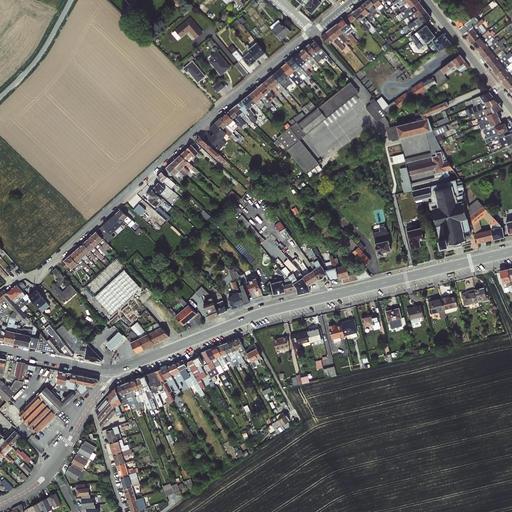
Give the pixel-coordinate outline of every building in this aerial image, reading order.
[(309,0),(304,6),(312,13),(321,3),(318,0),(309,0)] [(370,0),(367,0),(362,4),(367,9),(368,8),(373,4),(374,4),(370,0)] [(382,0),(378,0),(374,4),(377,7),(380,11),(380,12),(378,13),(382,18),(384,16),(381,12),(385,9),(387,11),(387,10),(389,8),(385,3),(382,0)] [(410,7),(410,8),(411,10),(414,13),(415,13),(423,6),(418,1),(410,7)] [(406,2),(403,4),(404,7),(399,10),(399,9),(395,12),(397,15),(401,13),(406,9),(410,8),(410,7),(406,2)] [(362,4),(357,8),(364,16),(369,12),(367,9),(362,4)] [(373,4),(368,8),(374,15),(380,11),(377,7),(374,4),(373,4)] [(423,6),(415,13),(416,15),(418,17),(426,11),(423,6)] [(472,7),(464,14),(468,20),(475,15),(477,13),(472,8),(472,7)] [(357,8),(351,13),(356,18),(359,21),(365,16),(364,16),(357,8)] [(426,11),(418,17),(423,23),(431,17),(426,11)] [(369,12),(364,16),(365,16),(369,21),(374,17),(369,12)] [(351,13),(344,19),(350,27),(345,32),(350,38),(355,44),(358,42),(350,33),(353,30),(355,28),(350,23),(356,18),(351,13)] [(415,13),(414,13),(408,17),(403,20),(404,22),(405,21),(416,15),(415,13)] [(468,20),(464,14),(455,22),(459,27),(468,20)] [(418,17),(416,15),(405,21),(407,24),(418,17)] [(468,20),(459,27),(464,33),(472,27),(473,26),(471,23),(477,19),(475,15),(468,20)] [(365,16),(359,21),(367,31),(370,28),(367,24),(369,22),(369,21),(365,16)] [(190,17),(175,30),(181,37),(189,31),(195,38),(203,32),(190,17)] [(418,17),(407,24),(404,27),(405,29),(408,27),(409,28),(417,24),(419,26),(423,23),(418,17)] [(343,18),(337,23),(344,31),(345,32),(350,27),(344,19),(343,18)] [(473,26),(472,27),(475,30),(480,36),(487,31),(481,24),(484,21),(482,19),(479,21),(473,26)] [(272,29),(280,22),(278,20),(270,27),(272,29)] [(280,22),(272,29),(281,40),(291,32),(286,25),(284,26),(281,21),(280,22)] [(337,23),(332,27),(339,35),(344,31),(337,23)] [(417,32),(426,43),(435,36),(426,24),(417,32)] [(487,31),(480,36),(485,42),(492,37),(493,37),(491,35),(494,32),(494,31),(499,27),(496,24),(487,31)] [(332,27),(326,32),(333,40),(339,35),(332,27)] [(472,27),(464,33),(467,37),(475,30),(472,27)] [(181,37),(175,30),(172,34),(177,41),(181,37)] [(475,30),(467,37),(471,43),(480,36),(475,30)] [(344,31),(339,35),(345,42),(347,40),(350,38),(345,32),(344,31)] [(333,40),(326,32),(321,36),(328,44),(333,40)] [(417,32),(411,37),(419,49),(426,43),(417,32)] [(339,35),(333,40),(342,50),(345,48),(342,44),(345,42),(339,35)] [(480,36),(471,43),(476,49),(485,42),(480,36)] [(492,37),(485,42),(488,47),(499,39),(497,36),(494,39),(492,37)] [(419,49),(411,37),(408,39),(415,51),(419,49)] [(499,39),(488,47),(492,51),(502,43),(506,41),(503,38),(500,40),(499,39)] [(317,53),(322,49),(315,41),(311,45),(316,51),(317,53)] [(250,48),(248,49),(249,51),(257,60),(265,53),(257,42),(250,48)] [(485,42),(476,49),(479,53),(488,47),(485,42)] [(502,43),(492,51),(495,56),(501,51),(506,48),(502,43)] [(309,44),(305,47),(311,55),(316,51),(311,45),(309,44)] [(305,47),(299,52),(306,61),(309,59),(312,56),(311,55),(305,47)] [(445,47),(428,57),(430,59),(446,49),(445,47)] [(488,47),(479,53),(483,58),(492,51),(488,47)] [(322,49),(317,53),(318,54),(325,62),(328,60),(339,72),(341,70),(330,58),(322,49)] [(501,51),(495,56),(499,60),(510,51),(508,49),(502,53),(501,51)] [(217,50),(214,52),(210,56),(212,58),(209,61),(221,75),(231,67),(217,50)] [(242,57),(243,57),(236,50),(232,54),(239,62),(243,59),(242,57)] [(249,51),(243,57),(242,57),(243,59),(249,66),(257,60),(249,51)] [(317,53),(316,51),(311,55),(312,56),(320,66),(323,64),(316,56),(318,54),(317,53)] [(492,51),(483,58),(486,62),(495,56),(492,51)] [(511,54),(510,51),(499,60),(501,64),(507,59),(511,56),(511,54)] [(299,52),(293,58),(300,66),(300,67),(306,61),(299,52)] [(459,54),(452,60),(457,67),(465,61),(459,54)] [(312,56),(309,59),(314,65),(317,68),(320,66),(312,56)] [(495,56),(486,62),(490,67),(499,60),(495,56)] [(293,58),(287,62),(294,71),(300,66),(293,58)] [(309,64),(306,66),(307,67),(309,65),(311,67),(314,65),(309,59),(306,61),(309,64)] [(507,59),(501,64),(505,68),(508,72),(511,69),(511,61),(510,63),(507,59)] [(192,60),(183,68),(187,72),(188,72),(198,83),(205,76),(192,60)] [(452,60),(440,69),(444,73),(453,66),(458,73),(470,67),(465,61),(457,67),(452,60)] [(499,60),(490,67),(493,70),(501,64),(499,60)] [(306,61),(300,67),(305,72),(307,70),(308,69),(306,66),(309,64),(306,61)] [(287,62),(281,67),(288,75),(294,71),(287,62)] [(501,64),(493,70),(496,75),(505,68),(501,64)] [(294,71),(288,75),(294,81),(303,74),(305,72),(300,67),(300,66),(294,71)] [(281,67),(277,71),(284,79),(288,75),(281,67)] [(505,68),(496,75),(500,79),(508,72),(505,68)] [(440,69),(432,75),(437,83),(438,85),(447,80),(444,73),(440,69)] [(277,71),(272,75),(279,82),(279,83),(284,79),(277,71)] [(508,72),(500,79),(503,83),(511,77),(508,72)] [(279,82),(272,75),(268,78),(275,86),(279,82)] [(284,79),(279,83),(285,89),(294,81),(288,75),(284,79)] [(432,75),(422,81),(426,89),(437,83),(432,75)] [(300,76),(294,81),(298,86),(304,82),(302,80),(300,76)] [(511,77),(503,83),(506,87),(511,83),(511,77)] [(218,81),(215,83),(221,90),(224,87),(218,81)] [(324,103),(318,107),(327,118),(359,92),(350,81),(327,100),(324,103)] [(377,100),(376,101),(387,114),(388,115),(399,108),(416,96),(417,97),(427,90),(426,89),(422,81),(394,101),(388,105),(382,96),(379,98),(377,100)] [(221,90),(215,83),(212,86),(218,92),(221,90)] [(471,99),(479,96),(483,94),(482,91),(470,95),(471,99)] [(483,94),(479,96),(483,103),(485,102),(494,98),(489,92),(483,94)] [(479,96),(471,99),(473,103),(474,106),(483,103),(479,96)] [(498,103),(494,98),(485,102),(487,108),(498,103)] [(375,100),(371,103),(366,108),(377,121),(380,120),(384,116),(387,114),(376,101),(375,100)] [(446,101),(421,111),(422,119),(428,117),(427,115),(449,106),(446,101)] [(474,106),(471,107),(473,111),(474,113),(477,112),(484,109),(487,108),(485,102),(483,103),(474,106)] [(487,108),(484,109),(485,112),(486,114),(486,115),(497,110),(502,108),(498,103),(487,108)] [(327,118),(318,107),(298,124),(306,134),(325,119),(327,118)] [(497,110),(486,115),(489,120),(499,116),(497,110)] [(480,117),(477,119),(478,121),(477,121),(478,124),(489,120),(486,115),(486,114),(480,117)] [(384,116),(380,120),(385,126),(385,129),(386,129),(389,140),(399,138),(396,125),(390,127),(388,121),(384,116)] [(499,116),(489,120),(491,125),(493,125),(501,121),(499,116)] [(451,123),(448,124),(449,127),(450,129),(452,129),(453,128),(452,125),(458,123),(456,120),(456,121),(451,123)] [(489,120),(478,124),(481,130),(486,128),(491,125),(489,120)] [(505,122),(494,127),(497,134),(508,130),(505,122)] [(435,129),(433,130),(436,136),(448,131),(445,125),(435,129)] [(491,125),(486,128),(487,129),(488,129),(487,131),(489,132),(491,136),(492,136),(497,134),(494,127),(493,125),(491,125)] [(436,136),(433,130),(426,131),(431,152),(405,159),(403,153),(392,156),(394,164),(405,161),(406,167),(407,167),(409,176),(411,175),(407,162),(432,156),(436,155),(435,152),(441,151),(443,161),(447,160),(441,146),(440,146),(438,141),(436,136)] [(492,136),(491,136),(485,139),(486,143),(499,138),(503,148),(505,147),(501,137),(509,133),(508,130),(497,134),(492,136)] [(511,143),(511,140),(509,133),(501,137),(505,147),(508,145),(511,143)] [(219,150),(197,135),(193,140),(214,156),(219,150)] [(191,144),(180,155),(189,162),(198,152),(191,144)] [(453,169),(447,160),(443,161),(441,151),(435,152),(436,155),(432,156),(407,162),(411,175),(435,169),(436,173),(442,172),(448,170),(453,169)] [(198,169),(189,162),(180,155),(176,159),(191,172),(192,170),(195,172),(198,169)] [(191,173),(191,172),(176,159),(171,163),(184,175),(187,178),(191,173)] [(182,177),(184,175),(171,163),(164,170),(168,174),(172,172),(177,177),(180,175),(182,177)] [(319,164),(307,173),(310,178),(322,169),(319,164)] [(407,167),(406,167),(400,168),(403,182),(402,182),(404,192),(412,191),(412,190),(429,186),(437,184),(435,180),(412,186),(407,167)] [(448,170),(442,172),(443,175),(444,182),(450,180),(449,175),(448,170)] [(160,180),(172,189),(176,184),(162,171),(156,176),(160,180)] [(444,182),(437,184),(429,186),(412,190),(412,191),(415,200),(431,196),(433,207),(432,207),(436,226),(442,225),(445,235),(438,237),(440,245),(448,243),(449,243),(465,239),(464,232),(470,231),(467,218),(466,208),(463,193),(461,184),(457,185),(456,182),(455,179),(450,180),(444,182)] [(172,189),(160,180),(153,187),(167,200),(174,192),(172,189)] [(461,181),(456,182),(457,185),(461,184),(463,193),(466,208),(469,208),(468,206),(463,181),(461,181)] [(152,189),(146,195),(149,198),(147,199),(157,208),(155,210),(167,221),(170,217),(157,205),(163,199),(152,189)] [(229,195),(235,198),(238,193),(232,190),(229,195)] [(477,199),(468,206),(469,208),(470,215),(475,232),(482,231),(479,220),(483,216),(488,221),(493,228),(502,226),(486,209),(477,199)] [(140,215),(146,209),(140,202),(133,208),(140,215)] [(401,208),(394,209),(397,224),(404,222),(401,208)] [(120,209),(103,225),(111,235),(125,222),(130,228),(135,223),(120,209)] [(317,212),(308,219),(312,224),(314,223),(318,230),(326,224),(321,218),(317,212)] [(375,242),(389,239),(386,225),(378,226),(380,231),(373,232),(375,242)] [(442,225),(436,226),(439,237),(445,235),(442,225)] [(339,226),(334,230),(338,235),(343,231),(339,226)] [(493,228),(491,228),(494,239),(504,236),(502,226),(493,228)] [(422,227),(406,230),(411,248),(421,245),(419,240),(425,238),(422,227)] [(482,231),(475,232),(477,243),(494,239),(491,228),(482,231)] [(92,235),(106,250),(111,246),(97,231),(92,235)] [(359,246),(362,250),(365,248),(360,242),(357,245),(344,231),(338,236),(352,252),(359,246)] [(88,239),(101,254),(106,250),(92,235),(88,239)] [(84,243),(95,256),(97,255),(100,259),(103,257),(101,254),(88,239),(84,243)] [(389,239),(375,242),(378,256),(384,254),(383,251),(391,249),(389,239)] [(79,247),(91,261),(96,257),(95,256),(84,243),(79,247)] [(298,269),(308,285),(319,279),(313,269),(309,272),(303,262),(301,263),(285,247),(284,247),(280,243),(277,246),(298,269)] [(298,269),(277,246),(274,244),(273,245),(286,260),(284,263),(292,272),(292,273),(285,266),(281,270),(287,278),(296,288),(298,294),(309,291),(308,285),(298,269)] [(359,246),(352,252),(364,265),(371,260),(362,250),(359,246)] [(91,261),(79,247),(74,251),(87,265),(91,261)] [(87,265),(74,251),(70,255),(78,263),(82,269),(87,265)] [(328,269),(324,263),(319,254),(316,255),(321,264),(325,269),(328,269)] [(78,263),(70,255),(61,263),(71,274),(74,271),(72,268),(78,263)] [(325,269),(321,264),(316,255),(308,260),(313,269),(319,279),(324,276),(327,274),(325,269)] [(339,266),(336,267),(338,278),(341,277),(349,275),(347,267),(347,264),(339,266)] [(349,275),(341,277),(342,283),(359,279),(354,272),(350,267),(350,266),(349,266),(347,267),(349,275)] [(328,269),(325,269),(327,274),(330,279),(334,279),(336,279),(338,278),(336,267),(332,268),(328,269)] [(123,269),(93,296),(110,314),(140,287),(123,269)] [(366,269),(354,272),(359,279),(371,276),(366,269)] [(511,284),(508,269),(502,270),(500,272),(503,283),(505,288),(509,287),(510,291),(511,291),(511,292),(511,291),(511,284)] [(66,280),(58,271),(55,274),(60,280),(50,288),(61,300),(64,298),(67,301),(77,292),(70,284),(62,292),(58,287),(66,280)] [(249,301),(247,294),(240,275),(236,271),(233,272),(244,303),(249,301)] [(232,308),(244,303),(233,272),(230,273),(233,281),(230,283),(234,293),(233,294),(227,297),(232,308)] [(243,274),(240,275),(247,294),(260,288),(255,274),(245,277),(244,277),(243,274)] [(283,279),(285,291),(296,288),(287,278),(283,279)] [(275,281),(278,292),(285,291),(283,279),(275,281)] [(278,292),(275,281),(268,283),(269,293),(270,294),(278,292)] [(16,285),(11,288),(20,299),(25,295),(16,285)] [(213,296),(219,313),(227,310),(221,294),(213,286),(208,292),(213,296)] [(16,303),(20,299),(11,288),(7,292),(6,293),(8,295),(4,299),(22,321),(27,316),(16,303)] [(484,288),(476,290),(478,300),(483,299),(483,302),(489,300),(488,295),(486,295),(484,288)] [(7,292),(4,289),(0,291),(0,301),(4,299),(8,295),(6,293),(7,292)] [(468,292),(462,294),(465,305),(479,302),(478,300),(476,290),(468,292)] [(188,304),(177,292),(173,296),(177,301),(178,300),(185,307),(177,313),(170,306),(167,309),(175,317),(183,325),(197,313),(189,304),(188,304)] [(219,313),(213,296),(208,298),(210,302),(204,303),(209,316),(209,317),(219,313)] [(448,296),(441,298),(444,310),(458,306),(455,296),(449,297),(448,296)] [(433,313),(444,310),(441,298),(429,301),(433,313)] [(421,305),(408,308),(410,319),(411,319),(419,317),(423,316),(421,305)] [(387,312),(389,321),(390,321),(391,324),(402,321),(401,318),(399,308),(387,312)] [(377,314),(363,318),(365,326),(370,325),(370,326),(375,325),(374,323),(379,322),(377,314)] [(344,330),(345,335),(357,332),(354,320),(342,323),(342,325),(344,330)] [(140,321),(130,325),(132,330),(130,331),(132,338),(145,332),(140,321)] [(68,330),(63,325),(57,330),(75,353),(78,354),(79,358),(101,362),(103,360),(71,328),(68,330)] [(335,325),(329,326),(333,340),(345,336),(345,335),(344,330),(342,325),(336,326),(335,325)] [(163,339),(169,336),(161,327),(154,330),(163,339)] [(320,328),(308,331),(311,341),(311,342),(314,341),(322,339),(322,338),(324,338),(321,329),(320,329),(320,328)] [(14,343),(17,332),(7,329),(5,334),(4,341),(14,343)] [(118,330),(104,343),(110,350),(124,336),(118,330)] [(155,343),(163,339),(154,330),(147,333),(155,343)] [(308,331),(291,335),(295,349),(300,347),(299,344),(311,341),(308,331)] [(21,345),(23,333),(17,332),(14,343),(21,345)] [(39,338),(37,348),(45,350),(47,340),(41,332),(39,338)] [(31,335),(23,333),(21,345),(29,346),(31,336),(31,335)] [(72,356),(74,354),(56,333),(52,336),(64,352),(64,354),(72,356)] [(144,349),(155,343),(147,333),(139,338),(144,349)] [(37,348),(39,338),(31,336),(29,346),(37,348)] [(58,352),(64,354),(64,352),(52,336),(47,340),(58,352)] [(288,336),(274,340),(277,350),(290,346),(288,336)] [(144,349),(139,338),(131,342),(136,353),(144,349)] [(245,350),(239,338),(234,340),(242,357),(245,355),(249,363),(252,362),(245,350)] [(45,350),(58,352),(47,340),(45,350)] [(242,357),(234,340),(228,342),(236,356),(240,363),(245,361),(242,357)] [(236,356),(228,342),(223,344),(231,359),(234,364),(235,366),(240,363),(236,356)] [(231,359),(223,344),(218,346),(230,368),(232,367),(228,360),(231,359)] [(230,368),(218,346),(216,347),(212,348),(221,364),(224,363),(228,369),(230,368)] [(253,346),(245,350),(252,362),(255,367),(257,366),(259,364),(257,359),(262,357),(257,348),(254,350),(253,346)] [(212,348),(207,350),(220,373),(222,372),(219,366),(221,364),(212,348)] [(207,350),(202,352),(209,364),(211,368),(213,367),(217,374),(220,373),(207,350)] [(204,365),(199,356),(188,362),(188,363),(201,387),(202,389),(205,387),(201,380),(207,376),(202,366),(204,365)] [(0,374),(2,373),(5,358),(0,357),(0,395),(3,400),(20,387),(25,362),(17,361),(16,364),(13,366),(11,374),(7,373),(6,375),(13,377),(16,381),(7,387),(1,378),(0,377),(0,374)] [(184,361),(182,360),(180,361),(176,362),(187,383),(192,380),(197,389),(201,387),(188,363),(186,364),(184,361)] [(193,396),(187,383),(176,362),(167,366),(177,384),(182,381),(184,385),(185,384),(191,394),(188,396),(189,398),(193,396)] [(167,366),(161,368),(168,381),(170,380),(176,391),(177,390),(179,394),(181,393),(177,384),(167,366)] [(324,369),(327,378),(337,375),(335,366),(324,369)] [(168,381),(161,368),(159,369),(155,371),(166,390),(169,397),(172,402),(175,400),(171,391),(173,390),(168,381)] [(43,386),(16,415),(33,430),(37,431),(37,432),(54,414),(54,410),(58,411),(76,392),(82,393),(87,388),(83,384),(91,386),(96,380),(93,378),(54,370),(52,382),(58,383),(57,389),(63,390),(64,387),(76,389),(74,391),(71,390),(70,392),(61,402),(44,386),(43,386)] [(155,371),(146,375),(150,385),(155,382),(157,386),(159,385),(163,392),(166,390),(155,371)] [(308,374),(301,376),(303,384),(310,382),(308,374)] [(150,385),(146,375),(140,377),(149,399),(154,397),(150,385)] [(140,377),(135,379),(144,401),(149,399),(140,377)] [(135,379),(130,381),(140,407),(143,405),(142,402),(144,401),(135,379)] [(130,381),(121,384),(127,398),(132,397),(137,408),(140,407),(130,381)] [(127,398),(121,384),(115,387),(119,396),(122,403),(122,404),(128,402),(128,401),(127,398)] [(97,410),(102,431),(120,425),(118,420),(110,422),(110,420),(116,414),(116,416),(121,415),(118,405),(122,403),(119,396),(115,387),(97,410)] [(277,421),(273,424),(269,426),(273,431),(269,434),(272,438),(290,425),(288,421),(290,420),(287,414),(282,418),(277,421)] [(118,428),(107,431),(110,443),(121,439),(118,428)] [(15,431),(6,440),(12,446),(21,436),(15,431)] [(3,436),(0,439),(0,449),(4,454),(12,446),(6,440),(4,438),(4,437),(3,436)] [(121,439),(110,443),(114,454),(127,450),(126,445),(123,446),(121,439)] [(83,445),(79,452),(80,452),(90,458),(93,452),(94,453),(97,447),(87,441),(84,446),(83,445)] [(18,443),(16,444),(23,451),(25,449),(18,443)] [(31,459),(23,451),(22,452),(15,446),(14,447),(29,462),(31,459)] [(127,450),(114,454),(117,465),(125,463),(124,459),(128,457),(127,454),(132,453),(130,448),(127,450)] [(77,456),(73,463),(83,469),(84,469),(87,463),(88,464),(91,458),(90,458),(80,452),(78,457),(77,456)] [(7,454),(5,455),(11,460),(13,462),(14,461),(7,454)] [(13,462),(11,460),(9,461),(8,462),(15,468),(17,466),(13,462)] [(70,467),(67,474),(77,480),(80,474),(81,475),(84,469),(83,469),(74,463),(71,468),(70,467)] [(125,463),(117,465),(120,477),(128,474),(125,463)] [(26,464),(22,467),(28,474),(32,470),(26,464)] [(29,478),(23,472),(20,474),(26,480),(29,478)] [(5,478),(2,482),(11,490),(14,486),(5,478)] [(181,491),(177,481),(171,483),(175,493),(181,491)] [(78,484),(78,488),(77,488),(78,495),(82,495),(90,494),(90,487),(86,487),(86,483),(78,484)] [(128,502),(136,499),(132,486),(124,488),(125,491),(128,502)] [(50,496),(47,498),(50,506),(54,504),(55,507),(62,504),(56,493),(50,496)] [(82,495),(82,499),(82,506),(87,505),(95,505),(94,497),(91,498),(90,494),(82,495)] [(41,502),(37,503),(41,511),(44,509),(45,511),(46,511),(52,509),(50,506),(47,498),(40,501),(41,502)] [(8,511),(24,511),(22,503),(16,505),(12,508),(13,510),(8,511)] [(31,507),(28,509),(29,511),(41,511),(37,503),(31,506),(31,507)]
